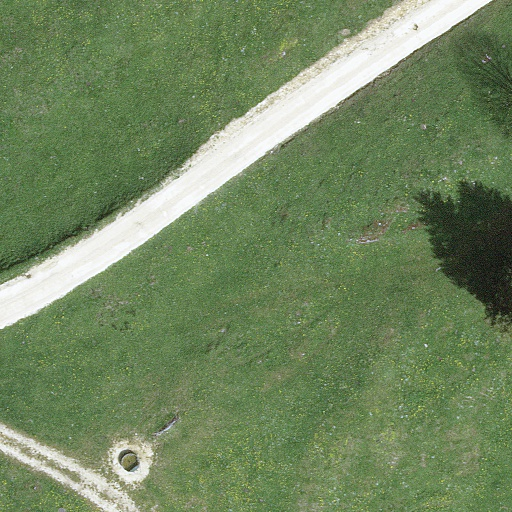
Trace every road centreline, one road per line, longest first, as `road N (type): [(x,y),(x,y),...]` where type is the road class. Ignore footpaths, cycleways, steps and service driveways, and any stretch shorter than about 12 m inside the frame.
road 1 (track): [(0,296),(347,100),(493,0)]
road 2 (track): [(0,441),(69,473),(117,511)]
